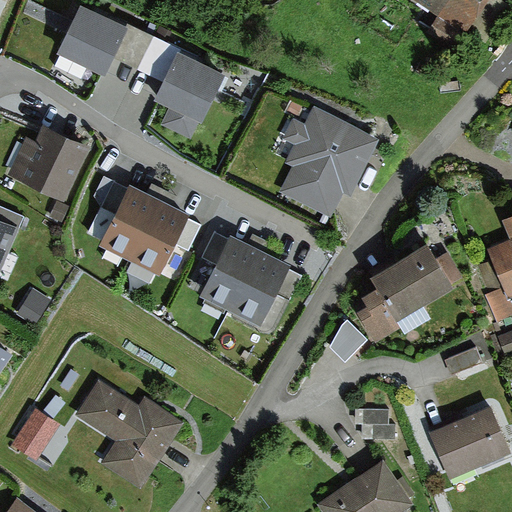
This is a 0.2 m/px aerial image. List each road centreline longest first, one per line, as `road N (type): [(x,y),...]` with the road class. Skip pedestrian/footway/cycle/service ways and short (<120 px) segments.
road 1 (residential): [(511,56),(346,253),(248,428),(181,511)]
road 2 (residential): [(0,80),(29,80),(138,150),(306,237)]
